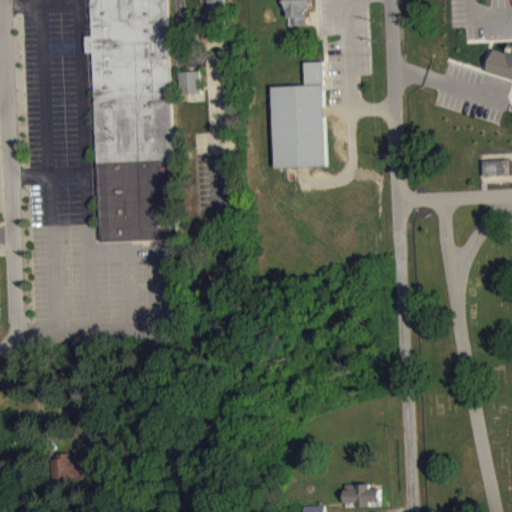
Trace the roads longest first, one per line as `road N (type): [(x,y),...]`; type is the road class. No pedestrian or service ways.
road 1 (residential): [(413,511),(388,0)]
road 2 (residential): [(21,346),(1,0)]
